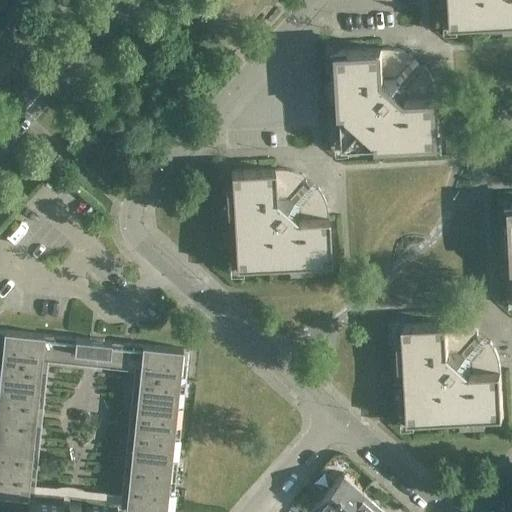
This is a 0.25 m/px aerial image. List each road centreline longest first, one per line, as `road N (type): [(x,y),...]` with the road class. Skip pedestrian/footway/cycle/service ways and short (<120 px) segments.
road 1 (residential): [(337,416),(148,247),(133,223),(144,192),(315,0)]
road 2 (tertiary): [(0,141),(125,0)]
road 3 (residential): [(439,511),(337,416)]
road 4 (residential): [(252,511),(337,416)]
